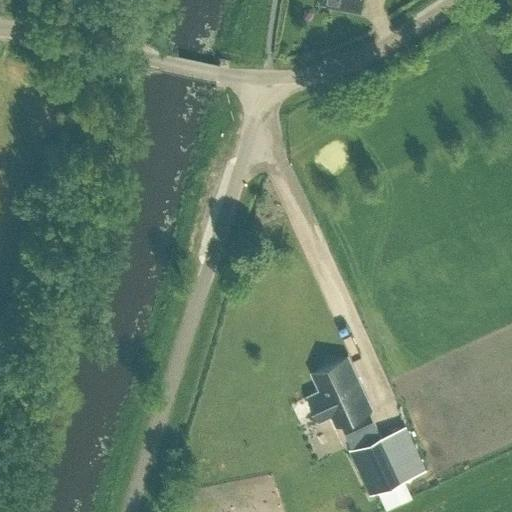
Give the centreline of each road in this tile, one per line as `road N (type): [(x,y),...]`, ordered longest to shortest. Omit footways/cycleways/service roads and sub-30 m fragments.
road 1 (unclassified): [(128,511),(264,79)]
road 2 (unclassified): [(264,79),(329,72),(467,0)]
road 3 (unclassified): [(0,28),(152,57)]
